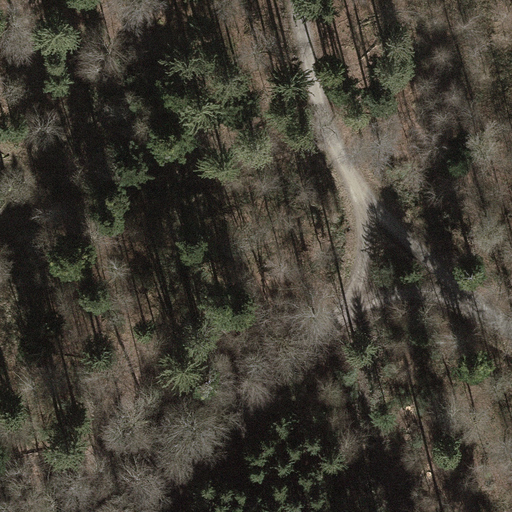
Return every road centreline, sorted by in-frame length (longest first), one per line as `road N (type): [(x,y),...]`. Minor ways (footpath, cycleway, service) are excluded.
road 1 (track): [(127,511),(353,305)]
road 2 (track): [(281,0),(359,192)]
road 3 (track): [(359,192),(471,302)]
road 4 (track): [(353,305),(414,292),(471,302)]
